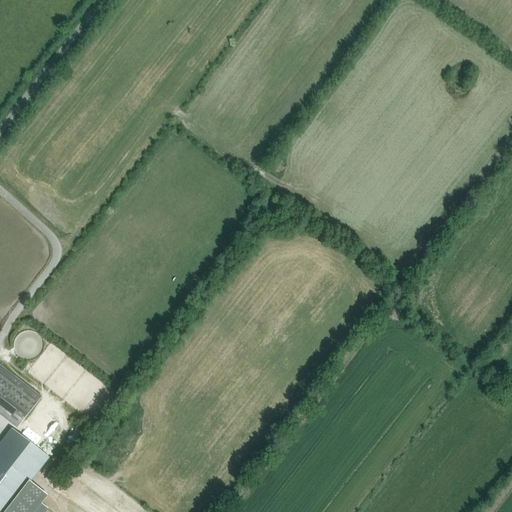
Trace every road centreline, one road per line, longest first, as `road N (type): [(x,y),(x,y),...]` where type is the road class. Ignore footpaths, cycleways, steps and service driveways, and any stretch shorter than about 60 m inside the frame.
road 1 (unknown): [(0,181),(49,224),(55,242),(0,334)]
road 2 (unclassified): [(0,132),(102,0)]
